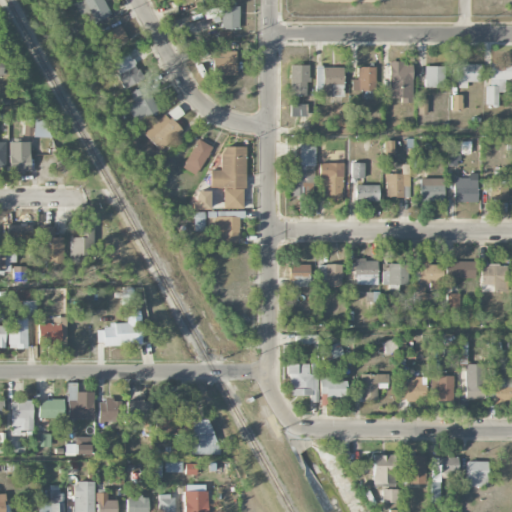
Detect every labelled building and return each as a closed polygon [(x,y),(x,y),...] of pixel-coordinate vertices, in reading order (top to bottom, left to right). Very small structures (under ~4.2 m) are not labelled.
[(110,16),(102,0),(77,0),(75,1),(87,26),(110,16)] [(239,6),(222,6),(221,29),(238,29),(239,6)] [(222,15),(220,7),(209,9),(211,18),(222,15)] [(106,50),(127,41),(120,26),(100,36),(106,50)] [(235,51),(212,52),(212,76),(236,75),(235,51)] [(112,60),(122,88),(141,81),(130,54),(112,60)] [(486,106),(498,106),(497,92),(505,92),(505,79),(511,79),(511,62),(489,63),(490,87),(486,87),(486,106)] [(411,63),(388,63),(388,98),(400,98),(400,103),(412,103),(411,63)] [(480,65),(456,64),(456,88),(466,88),(466,82),(480,82),(480,65)] [(307,65),(289,65),(289,96),(307,96),(307,65)] [(444,88),(444,67),(424,66),(424,87),(444,88)] [(331,94),(332,87),(341,87),(341,68),(315,67),(315,94),(331,94)] [(375,90),(374,67),(357,67),(357,79),(351,79),(352,91),(375,90)] [(128,106),(135,123),(157,113),(145,85),(129,92),(134,103),(128,106)] [(462,95),(451,95),(451,111),(462,111),(462,95)] [(418,114),(426,114),(426,99),(418,99),(418,114)] [(304,104),(290,104),(289,116),(303,117),(304,104)] [(160,151),(182,131),(166,113),(144,134),(160,151)] [(45,120),(33,119),(32,137),(45,138),(45,120)] [(315,137),(299,136),(297,165),(291,165),(290,195),(303,196),(303,179),(314,180),(315,137)] [(211,146),(196,139),(183,169),(197,175),(211,146)] [(8,171),(29,171),(29,142),(14,142),(13,154),(8,154),(8,171)] [(447,166),(457,166),(458,142),(448,142),(447,166)] [(393,154),(393,145),(385,145),(385,154),(393,154)] [(244,147),(221,147),(221,170),(209,170),(209,188),(222,188),(223,209),(244,208),(244,147)] [(342,163),(319,163),(319,199),(342,199),(342,163)] [(363,163),(350,163),(350,178),(363,179),(363,163)] [(384,197),(402,198),(403,186),(409,186),(409,165),(401,164),(400,174),(385,174),(384,197)] [(444,201),(444,179),(420,178),(419,201),(444,201)] [(453,202),(476,203),(477,178),(454,178),(453,202)] [(378,185),(354,185),(354,201),(378,201),(378,185)] [(209,191),(193,191),(193,209),(209,209),(209,191)] [(193,231),(203,231),(204,213),(194,212),(193,231)] [(239,217),(215,216),(214,241),(238,242),(239,217)] [(31,224),(6,225),(7,241),(31,240),(31,224)] [(53,227),(37,227),(38,256),(47,256),(47,264),(63,263),(62,237),(54,238),(53,227)] [(70,238),(69,263),(90,264),(91,227),(76,227),(76,238),(70,238)] [(15,254),(0,253),(0,272),(10,273),(10,263),(15,263),(15,254)] [(377,285),(377,260),(354,260),(354,285),(377,285)] [(440,265),(429,265),(429,260),(417,261),(418,282),(412,282),(413,302),(431,301),(431,294),(426,294),(425,282),(440,281),(440,265)] [(474,278),(474,261),(444,262),(445,278),(474,278)] [(382,285),(407,284),(407,263),(382,264),(382,285)] [(309,264),(289,264),(288,287),(309,288),(309,264)] [(318,281),(325,281),(325,286),(341,285),(340,264),(317,265),(318,281)] [(506,265),(480,265),(480,292),(505,292),(506,265)] [(26,267),(13,266),(12,281),(25,282),(26,267)] [(446,312),(459,312),(459,293),(445,294),(446,312)] [(97,345),(141,343),(140,316),(126,317),(126,323),(108,323),(109,329),(96,329),(97,345)] [(37,324),(37,345),(60,344),(60,317),(52,318),(52,324),(37,324)] [(27,348),(26,318),(8,318),(8,348),(27,348)] [(397,353),(395,339),(381,342),(383,355),(397,353)] [(289,395),(310,396),(310,402),(317,402),(317,364),(309,364),(286,364),(285,375),(289,375),(289,395)] [(465,399),(485,399),(484,364),(464,364),(465,399)] [(511,388),(511,372),(493,373),(494,401),(511,400),(511,388)] [(387,374),(361,375),(361,400),(376,400),(376,389),(387,388),(387,374)] [(453,376),(431,376),(431,401),(452,401),(453,376)] [(319,397),(344,397),(344,381),(330,381),(330,377),(319,377),(319,397)] [(425,377),(410,377),(410,382),(399,382),(399,400),(425,400),(425,377)] [(92,419),(92,392),(75,392),(75,400),(67,400),(67,419),(92,419)] [(37,400),(38,418),(63,418),(63,399),(37,400)] [(31,400),(9,401),(10,436),(19,436),(19,430),(32,430),(31,400)] [(125,400),(126,419),(145,418),(145,400),(125,400)] [(190,455),(213,454),(218,453),(218,452),(207,418),(172,418),(172,408),(153,408),(154,434),(167,433),(189,433),(190,433),(190,455)] [(74,455),(89,455),(90,437),(75,437),(74,455)] [(371,486),(394,486),(395,455),(372,455),(371,486)] [(400,482),(424,483),(424,456),(401,455),(400,482)] [(456,456),(429,459),(432,489),(439,488),(438,475),(457,473),(456,456)] [(182,462),(164,462),(165,472),(182,472),(182,462)] [(486,462),(466,462),(466,487),(487,487),(486,462)] [(108,469),(108,484),(123,484),(123,469),(108,469)] [(93,511),(93,482),(72,482),(72,511),(93,511)] [(63,511),(63,493),(59,493),(59,485),(48,485),(49,501),(39,501),(38,511),(63,511)] [(206,511),(207,487),(184,487),(183,511),(206,511)] [(396,490),(381,489),(381,503),(395,503),(396,490)] [(115,511),(115,500),(106,500),(106,493),(96,493),(95,511),(115,511)] [(157,496),(157,511),(174,511),(174,495),(157,496)] [(126,497),(125,511),(147,511),(147,497),(126,497)]
